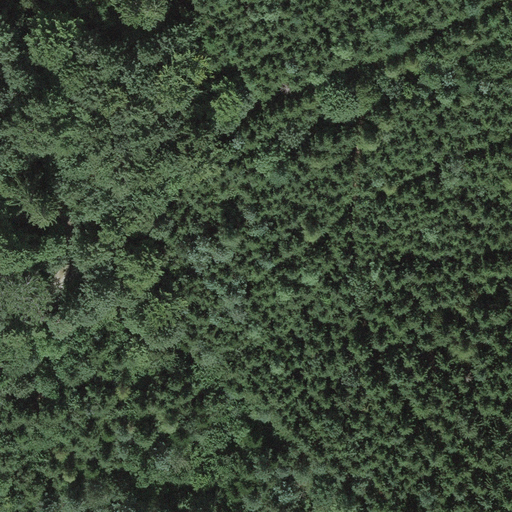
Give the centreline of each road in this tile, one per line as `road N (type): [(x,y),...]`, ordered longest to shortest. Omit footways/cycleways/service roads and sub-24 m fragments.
road 1 (track): [(0,343),(99,261),(231,123),(484,0)]
road 2 (track): [(63,295),(67,207),(39,106),(0,34)]
